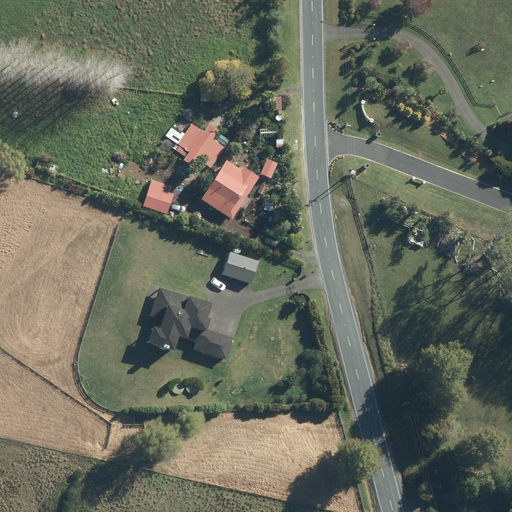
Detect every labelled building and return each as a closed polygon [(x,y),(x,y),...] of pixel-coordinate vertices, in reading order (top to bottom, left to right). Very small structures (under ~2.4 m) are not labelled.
[(270,98),(269,110),(281,111),(281,99),(270,98)] [(202,131),(190,122),(175,144),(186,151),(180,159),(192,168),(198,159),(209,167),(224,146),(212,138),(218,130),(207,122),(202,131)] [(251,178),(221,160),(197,200),(227,218),(251,178)] [(175,186),(149,179),(142,206),(168,213),(175,186)] [(228,250),(219,274),(248,285),(257,260),(228,250)] [(205,304),(156,286),(146,315),(153,317),(156,307),(161,309),(154,330),(147,327),(142,343),(166,352),(173,335),(193,342),(191,350),(223,360),(231,336),(199,327),(205,304)]
